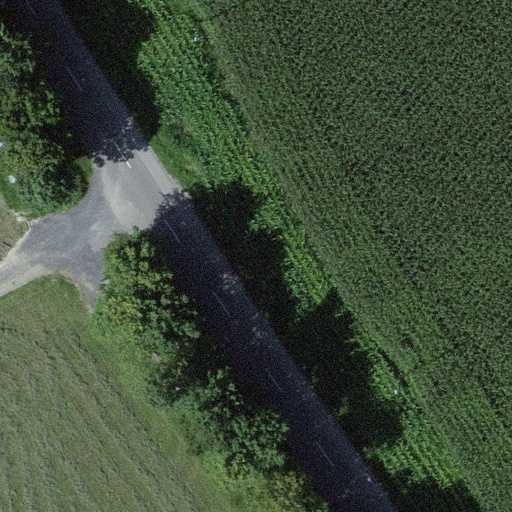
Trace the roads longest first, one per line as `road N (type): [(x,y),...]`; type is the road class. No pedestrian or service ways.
road 1 (tertiary): [(27,0),(155,211),(356,511)]
road 2 (track): [(155,211),(0,287)]
